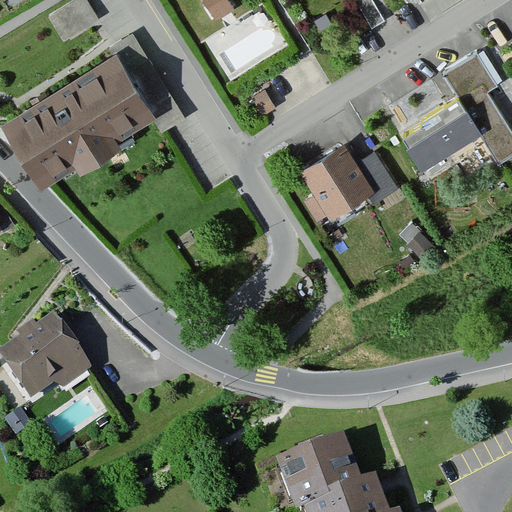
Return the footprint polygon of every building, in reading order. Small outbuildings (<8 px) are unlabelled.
[(98,19),(85,0),(74,0),(49,16),(65,40),(98,19)] [(205,0),(216,17),(229,9),(223,0),(205,0)] [(153,113),(116,53),(3,123),(41,185),(75,164),(80,171),(120,146),(115,137),(153,113)] [(474,55),(443,75),(464,107),(404,145),(423,175),(480,139),(498,168),(511,158),(511,138),(483,93),(494,86),(474,55)] [(342,143),(299,171),(315,194),(303,202),(316,220),(326,213),(329,218),(366,193),(372,202),(393,188),(371,155),(356,165),(342,143)] [(0,225),(9,220),(2,209),(0,210),(0,225)] [(62,392),(88,374),(51,321),(37,331),(32,324),(16,336),(19,341),(0,354),(0,360),(31,403),(57,385),(62,392)] [(344,448),(278,473),(292,511),(317,511),(362,494),(344,448)] [(362,494),(317,511),(385,511),(376,489),(362,494)]
